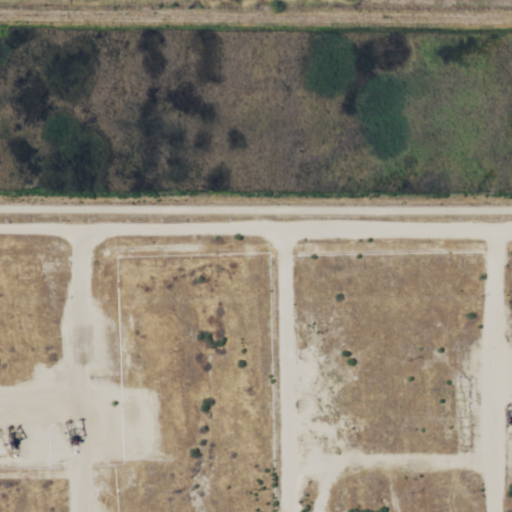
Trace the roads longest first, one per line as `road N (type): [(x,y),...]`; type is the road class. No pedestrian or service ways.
road 1 (track): [(276,0),(286,240),(270,511)]
road 2 (track): [(454,0),(474,511)]
road 3 (track): [(0,242),(511,234)]
road 4 (track): [(75,511),(86,245)]
